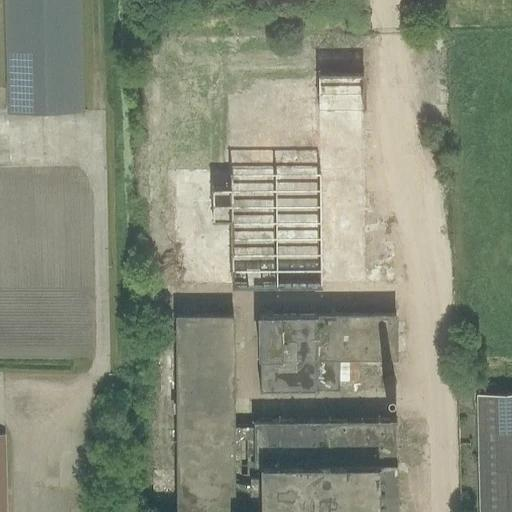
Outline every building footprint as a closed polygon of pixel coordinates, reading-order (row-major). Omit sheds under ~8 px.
[(4,0),(8,114),(85,112),(82,0),(4,0)] [(368,285),(366,72),(319,72),(320,169),(176,171),(177,283),(234,282),(234,286),(368,285)] [(169,176),(168,154),(150,155),(151,176),(169,176)] [(281,315),(281,312),(258,312),(258,356),(262,356),(262,388),(320,388),(320,389),(340,389),(340,357),(398,357),(398,312),(318,312),(318,315),(281,315)] [(397,511),(397,418),(254,417),(254,422),(235,422),(234,315),(178,315),(178,511),(397,511)] [(511,511),(511,393),(477,395),(480,511),(511,511)]
